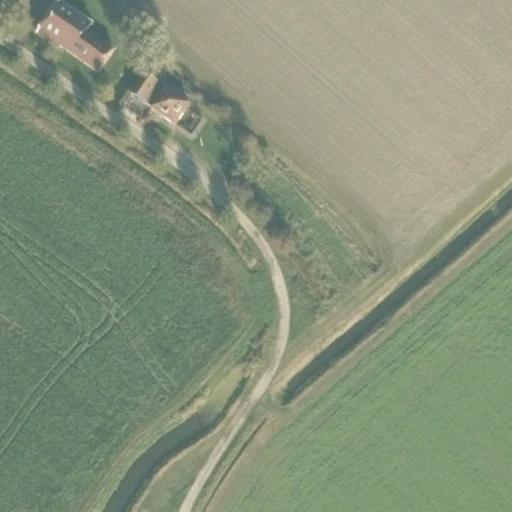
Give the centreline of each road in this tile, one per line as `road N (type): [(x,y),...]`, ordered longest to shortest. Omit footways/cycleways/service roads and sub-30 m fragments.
road 1 (unclassified): [(273,367),(283,295),(243,219),(0,39)]
road 2 (track): [(185,511),(273,367)]
